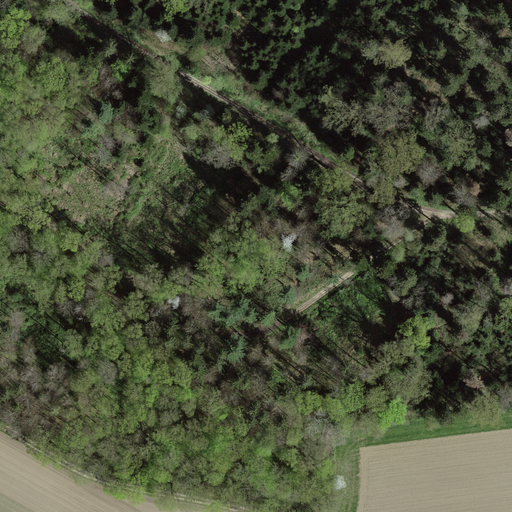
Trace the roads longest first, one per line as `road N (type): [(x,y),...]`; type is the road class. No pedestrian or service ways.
road 1 (track): [(511,216),(432,211),(321,158),(56,0)]
road 2 (track): [(0,195),(205,318),(239,330),(304,304),(432,211)]
